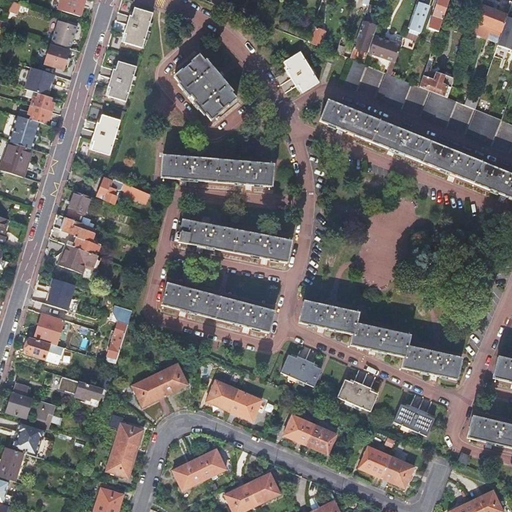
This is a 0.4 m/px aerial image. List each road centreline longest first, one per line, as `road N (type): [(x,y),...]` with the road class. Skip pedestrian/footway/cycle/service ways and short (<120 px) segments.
road 1 (residential): [(105,0),(0,352)]
road 2 (residential): [(139,511),(166,434),(192,422),(410,511)]
